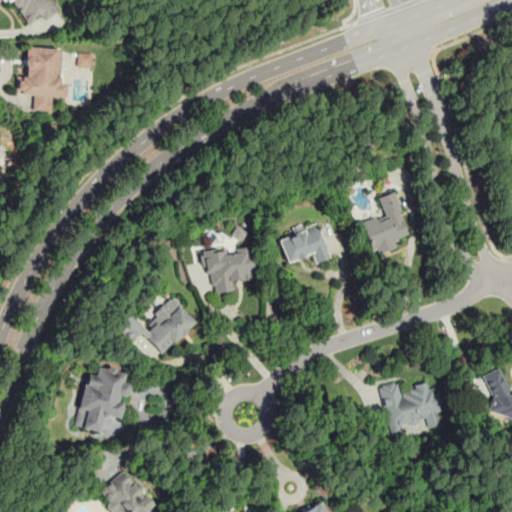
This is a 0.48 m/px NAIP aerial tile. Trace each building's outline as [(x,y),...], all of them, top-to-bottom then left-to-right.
[(6,0),(22,29),(58,9),(52,0),(6,0)] [(24,76),(15,75),(14,96),(32,97),(31,111),(51,111),(51,100),(60,100),(62,48),(25,47),(24,76)] [(90,54),(77,54),(77,68),(90,68),(90,54)] [(407,233),(394,190),(377,196),(383,215),(360,223),(370,255),(395,246),(393,238),(407,233)] [(284,261),(309,253),(312,262),(328,257),(316,218),(290,226),(293,235),(277,240),(284,261)] [(230,235),(240,241),(247,232),(237,225),(230,235)] [(253,278),(250,246),(203,251),(208,293),(232,291),(230,280),(253,278)] [(138,334),(162,356),(194,321),(169,299),(143,328),(128,314),(115,329),(131,343),(138,334)] [(120,419),(128,381),(123,380),(125,371),(97,365),(95,375),(84,373),(74,426),(99,431),(102,415),(120,419)] [(482,376),(490,397),(486,413),(511,419),(511,392),(510,392),(500,368),(482,376)] [(377,388),(390,436),(402,433),(400,426),(423,420),(426,429),(443,425),(432,384),(400,393),(397,382),(377,388)] [(114,511),(154,511),(157,510),(122,470),(97,492),(114,511)] [(298,511),(325,511),(321,502),(298,511)]
